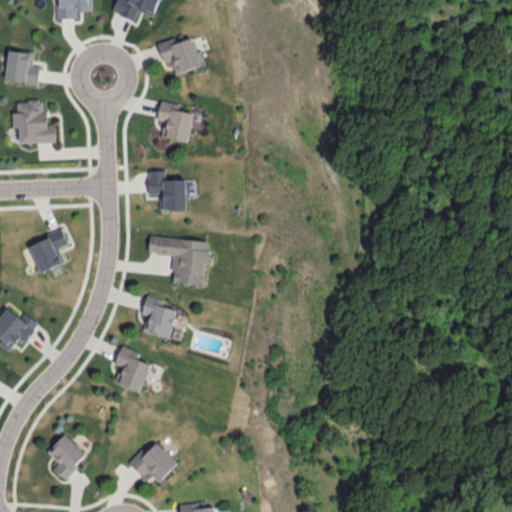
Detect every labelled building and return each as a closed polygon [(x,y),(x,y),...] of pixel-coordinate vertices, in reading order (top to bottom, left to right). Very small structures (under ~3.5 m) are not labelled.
[(157,41),(163,60),(171,58),(175,72),(203,63),(193,34),(180,39),(179,34),(157,41)] [(6,79),(38,80),(39,64),(33,64),(34,49),(8,47),(6,79)] [(165,136),(188,140),(190,127),(200,129),(203,112),(179,108),(180,102),(161,98),(158,117),(168,119),(165,136)] [(56,140),(55,122),(46,122),(45,99),(16,99),(17,110),(12,110),(13,126),(19,125),(19,141),(56,140)] [(186,206),(185,176),(166,177),(165,168),(147,168),(148,196),(159,196),(160,207),(186,206)] [(58,246),(67,242),(62,228),(28,242),(40,270),(64,261),(58,246)] [(208,239),(150,234),(148,251),(173,254),(171,280),(204,283),(208,239)] [(177,308),(162,304),(164,298),(147,293),(141,312),(147,313),(142,329),(169,336),(177,308)] [(24,340),(39,322),(25,310),(20,316),(8,305),(0,314),(0,342),(8,349),(19,336),(24,340)] [(118,381),(140,389),(150,364),(136,358),(139,350),(121,344),(114,362),(124,365),(118,381)] [(47,449),(59,461),(53,466),(64,477),(87,454),(65,431),(47,449)] [(146,451),(142,447),(128,461),(142,474),(147,469),(159,480),(177,461),(156,440),(146,451)] [(214,511),(215,505),(206,505),(205,500),(180,501),(180,511),(214,511)]
